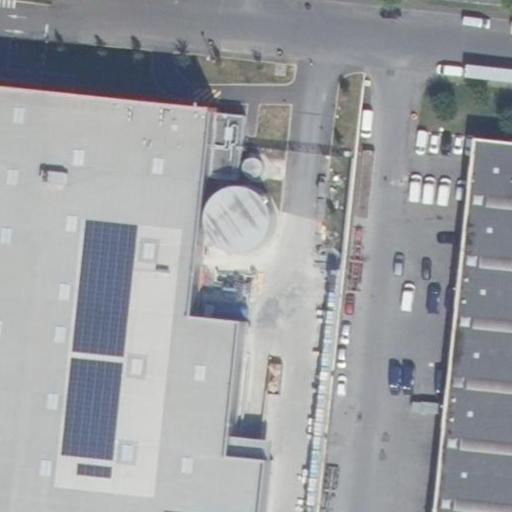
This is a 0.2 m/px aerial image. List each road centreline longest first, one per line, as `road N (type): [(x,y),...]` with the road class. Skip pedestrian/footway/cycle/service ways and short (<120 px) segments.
road 1 (unclassified): [(348,511),(398,43)]
road 2 (unclassified): [(50,20),(236,24)]
road 3 (unclassified): [(236,24),(398,43)]
